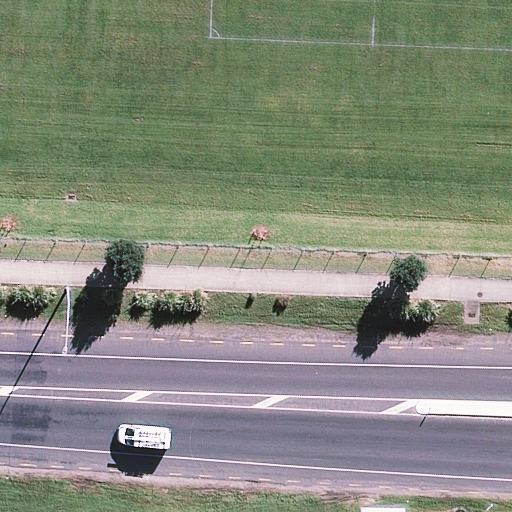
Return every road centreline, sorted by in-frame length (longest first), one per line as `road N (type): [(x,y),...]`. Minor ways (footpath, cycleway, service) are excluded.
road 1 (secondary): [(511,450),(420,444),(244,398)]
road 2 (secondary): [(244,398),(511,383)]
road 3 (secondary): [(0,389),(244,398)]
